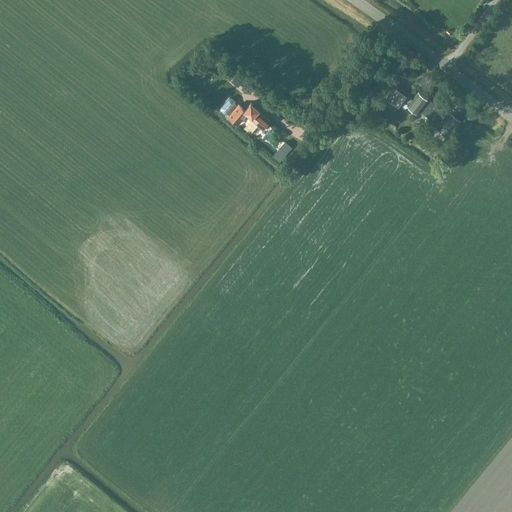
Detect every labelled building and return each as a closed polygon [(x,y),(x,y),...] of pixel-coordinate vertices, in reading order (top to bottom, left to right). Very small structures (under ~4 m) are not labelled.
[(221,59),(217,64),(222,68),(226,63),(221,59)] [(230,81),(239,87),(241,84),(246,88),(252,80),(239,70),(230,81)] [(407,96),(408,95),(396,86),(387,99),(399,108),(404,101),(409,105),(408,105),(418,113),(420,111),(428,117),(426,121),(433,126),(445,109),(429,98),(419,91),(413,100),(407,96)] [(238,105),(237,106),(235,104),(234,102),(231,99),(229,99),(221,109),(221,111),(224,114),(226,114),(229,116),(228,117),(238,125),(246,116),(263,130),(270,122),(258,112),(259,110),(251,103),(245,110),(238,105)] [(447,123),(440,132),(448,138),(455,130),(447,123)] [(285,142),(273,156),(276,158),(277,160),(279,161),(291,147),(285,142)]
